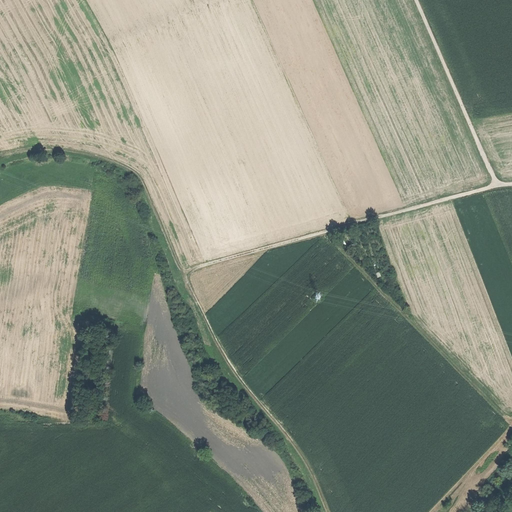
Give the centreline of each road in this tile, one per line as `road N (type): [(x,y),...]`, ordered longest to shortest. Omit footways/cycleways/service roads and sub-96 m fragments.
road 1 (track): [(329,511),(306,459),(228,358),(185,276),(191,268),(498,185)]
road 2 (track): [(420,0),(498,185),(511,183)]
